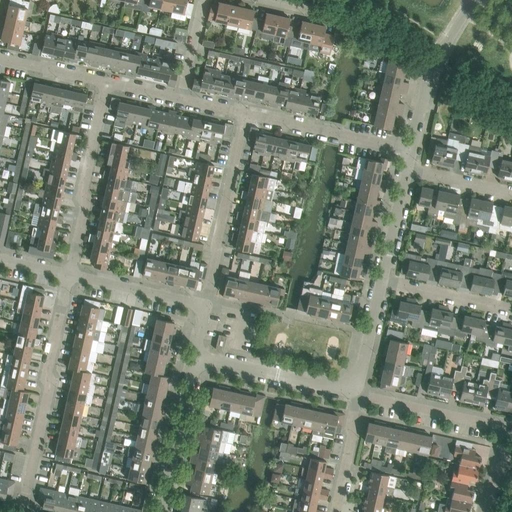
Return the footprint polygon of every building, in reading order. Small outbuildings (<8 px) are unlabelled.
[(9,0),(6,17),(25,21),(29,2),(23,1),(23,0),(9,0)] [(143,0),(142,5),(141,11),(146,13),(149,10),(150,7),(160,9),(162,0),(143,0)] [(162,0),(160,9),(172,12),(174,0),(162,0)] [(187,0),(174,0),(172,12),(191,16),(193,4),(187,3),(187,0)] [(226,24),(230,5),(218,3),(218,6),(211,4),(207,20),(226,24)] [(226,24),(238,27),(242,8),(230,5),(226,24)] [(254,11),(242,8),(238,27),(256,31),(258,19),(253,18),(254,11)] [(258,19),(256,31),(255,35),(261,36),(262,39),(271,41),(273,39),(274,35),(278,16),(266,13),(264,20),(258,19)] [(280,36),(292,39),(294,27),(288,26),(290,19),(278,16),(274,35),(273,39),(272,42),(278,44),(280,36)] [(6,17),(3,28),(22,33),(23,27),(29,28),(30,22),(25,21),(6,17)] [(308,50),(309,43),(314,24),(302,21),(300,28),(294,27),(292,39),(303,41),(302,47),(301,48),(308,50)] [(91,30),(92,24),(82,22),(80,28),(91,30)] [(92,24),(91,30),(99,32),(100,26),(92,24)] [(309,43),(308,50),(329,54),(333,36),(324,34),(326,27),(314,24),(309,43)] [(114,29),(103,26),(102,33),(112,35),(114,29)] [(6,49),(18,51),(22,33),(3,28),(1,40),(8,42),(6,49)] [(123,38),(124,31),(116,29),(115,36),(123,38)] [(50,36),(45,35),(42,52),(52,54),(57,34),(51,33),(50,36)] [(185,42),(186,36),(175,33),(173,39),(185,42)] [(52,54),(63,57),(67,40),(62,39),(63,36),(57,34),(52,54)] [(78,39),(73,59),(84,61),(88,44),(83,43),(84,40),(83,40),(84,35),(79,34),(78,39)] [(38,56),(42,37),(38,36),(37,44),(34,43),(31,55),(38,56)] [(71,41),(67,40),(63,57),(73,59),(78,39),(72,38),(71,41)] [(215,42),(203,40),(202,46),(213,48),(215,42)] [(92,45),(88,44),(84,61),(94,64),(99,44),(93,43),(92,45)] [(94,64),(105,66),(109,49),(104,48),(105,45),(99,44),(94,64)] [(105,66),(116,68),(120,49),(114,47),(114,50),(109,49),(105,66)] [(126,50),(120,49),(116,68),(126,71),(130,54),(125,53),(126,50)] [(126,71),(137,73),(141,53),(135,52),(135,55),(130,54),(126,71)] [(390,52),(390,54),(386,54),(384,55),(382,61),(380,62),(378,70),(386,72),(385,73),(403,77),(404,72),(407,72),(408,67),(405,66),(406,61),(405,61),(390,52)] [(147,55),(141,53),(137,73),(147,76),(151,59),(146,58),(147,55)] [(147,76),(158,78),(162,58),(156,57),(156,60),(151,59),(147,76)] [(168,60),(162,58),(158,78),(168,80),(167,85),(174,87),(177,73),(170,72),(173,61),(168,60)] [(336,64),(330,63),(328,73),(334,74),(336,64)] [(200,88),(211,90),(215,70),(209,69),(204,68),(202,79),(194,77),(191,91),(199,92),(200,88)] [(221,71),(215,70),(211,90),(221,92),(225,75),(220,74),(221,71)] [(383,83),(407,89),(408,83),(402,82),(403,77),(385,73),(383,83)] [(221,92),(232,95),(236,75),(230,74),(230,76),(225,75),(221,92)] [(242,76),(236,75),(232,95),(242,97),(246,80),(241,79),(242,76)] [(242,97),(253,99),(257,80),(251,78),(251,81),(246,80),(242,97)] [(0,79),(0,90),(7,93),(10,82),(2,80),(0,79)] [(263,81),(257,80),(253,99),(263,102),(267,85),(262,84),(263,81)] [(278,84),(274,104),(285,107),(289,90),(290,84),(279,81),(278,84)] [(41,102),(44,85),(34,83),(29,102),(35,104),(36,101),(41,102)] [(263,102),(274,104),(278,84),(272,83),(272,86),(267,85),(263,102)] [(383,83),(381,94),(398,98),(399,93),(406,94),(407,89),(383,83)] [(45,106),(51,107),(55,88),(44,85),(41,102),(45,103),(45,106)] [(60,115),(62,107),(65,90),(55,88),(51,107),(49,112),(60,115)] [(285,107),(295,109),(300,89),(294,88),(293,91),(289,90),(285,107)] [(295,109),(306,112),(309,95),(305,94),(306,91),(300,89),(295,109)] [(66,111),(72,112),(76,92),(65,90),(62,107),(66,108),(66,111)] [(85,104),(85,103),(87,95),(76,92),(72,112),(77,113),(78,110),(83,112),(85,104)] [(310,92),(309,95),(306,112),(317,114),(320,97),(316,96),(316,93),(310,92)] [(378,104),(402,110),(404,104),(397,103),(398,98),(381,94),(378,104)] [(117,111),(116,112),(113,126),(124,128),(125,124),(129,104),(119,102),(120,99),(111,97),(109,109),(117,111)] [(125,124),(131,125),(132,123),(136,124),(140,107),(129,104),(125,124)] [(378,104),(376,115),(393,119),(394,114),(401,115),(402,110),(378,104)] [(146,129),(151,109),(140,107),(136,124),(141,125),(140,128),(146,129)] [(153,127),(157,128),(161,112),(151,109),(146,129),(152,130),(153,127)] [(167,134),(172,114),(161,112),(157,128),(162,129),(161,132),(167,134)] [(174,132),(178,133),(182,116),(172,114),(167,134),(173,135),(174,132)] [(387,133),(393,135),(395,125),(392,124),(393,119),(376,115),(373,126),(388,129),(387,133)] [(188,138),(193,119),(182,116),(178,133),(183,134),(182,137),(188,138)] [(195,137),(199,138),(203,121),(193,119),(188,138),(194,140),(195,137)] [(209,143),(214,123),(203,121),(199,138),(204,139),(204,142),(209,143)] [(224,126),(214,123),(209,143),(215,144),(216,142),(221,143),(223,135),(231,136),(233,125),(225,123),(224,126)] [(56,141),(69,144),(73,145),(73,144),(74,138),(80,140),(81,136),(75,135),(75,134),(58,131),(53,129),(50,140),(56,141)] [(254,142),(254,144),(253,150),(258,151),(257,154),(263,155),(265,144),(267,135),(256,133),(255,142),(254,142)] [(267,135),(265,144),(263,155),(269,157),(269,154),(274,155),(278,138),(267,135)] [(431,137),(429,144),(427,151),(433,152),(431,162),(435,163),(435,165),(441,166),(446,144),(447,140),(431,137)] [(278,159),(284,160),(288,140),(278,138),(274,155),(279,156),(278,159)] [(447,139),(447,140),(446,144),(441,166),(448,168),(449,166),(453,167),(455,157),(461,159),(464,144),(458,143),(458,142),(447,139)] [(284,160),(294,162),(299,143),(288,140),(284,160)] [(71,152),(73,145),(69,144),(56,141),(55,144),(53,152),(76,157),(77,153),(71,152)] [(127,154),(128,146),(111,142),(109,153),(131,158),(132,159),(133,155),(127,154)] [(299,170),(301,161),(306,162),(310,145),(307,144),(299,143),(294,162),(293,169),(299,170)] [(461,159),(466,160),(464,170),(468,170),(468,172),(475,174),(479,154),(481,148),(464,144),(461,159)] [(491,150),(490,154),(490,156),(479,154),(475,174),(481,175),(482,174),(486,174),(488,165),(494,166),(497,151),(491,150)] [(501,180),(508,181),(511,162),(511,161),(501,159),(503,153),(497,151),(494,166),(499,167),(497,177),(501,178),(501,180)] [(53,152),(51,162),(68,166),(70,159),(75,161),(76,157),(53,152)] [(128,169),(131,158),(109,153),(106,164),(111,165),(124,168),(124,167),(128,169)] [(166,155),(160,154),(158,164),(164,166),(166,155)] [(385,169),(387,159),(381,158),(380,162),(366,159),(358,157),(356,168),(381,174),(382,169),(385,169)] [(44,168),(43,172),(66,177),(68,166),(51,162),(49,169),(44,168)] [(189,168),(189,171),(211,177),(214,166),(197,162),(195,169),(189,168)] [(164,166),(158,164),(156,174),(156,175),(162,176),(164,166)] [(104,171),(103,174),(126,179),(128,169),(124,167),(124,168),(111,165),(110,172),(104,171)] [(364,170),(361,180),(385,186),(386,180),(380,179),(381,174),(356,168),(364,170)] [(194,176),(192,183),(209,187),(211,177),(189,171),(188,175),(194,176)] [(63,187),(66,177),(43,172),(42,175),(48,177),(46,184),(63,187)] [(246,173),(245,177),(251,178),(249,185),(273,190),(276,179),(252,174),(247,173),(246,173)] [(132,181),(126,179),(103,174),(102,178),(108,179),(106,186),(129,191),(132,181)] [(159,177),(153,175),(151,183),(157,185),(159,177)] [(384,191),(385,186),(361,180),(359,191),(376,195),(377,190),(384,191)] [(14,194),(17,183),(9,182),(7,192),(10,193),(14,194)] [(186,182),(184,192),(207,198),(209,187),(192,183),(186,182)] [(39,189),(38,193),(61,198),(63,187),(46,184),(45,191),(39,189)] [(241,194),(264,199),(271,201),(273,190),(249,185),(248,192),(242,191),(241,194)] [(106,186),(104,197),(127,202),(129,191),(106,186)] [(169,189),(162,187),(160,198),(166,199),(169,189)] [(417,204),(429,207),(430,201),(432,189),(421,187),(417,204)] [(359,191),(356,201),(380,207),(382,201),(375,200),(376,195),(359,191)] [(427,213),(444,216),(449,193),(438,191),(435,203),(430,201),(429,207),(427,213)] [(189,197),(187,204),(204,208),(207,198),(184,192),(183,196),(189,197)] [(14,194),(10,193),(8,199),(3,198),(2,202),(4,203),(12,204),(14,194)] [(43,198),(42,205),(59,208),(61,198),(38,193),(37,196),(43,198)] [(449,193),(444,216),(453,219),(452,223),(459,224),(463,209),(457,207),(459,198),(460,195),(449,193)] [(245,206),(262,210),(270,212),(272,201),(271,201),(264,199),(241,194),(240,198),(246,199),(245,206)] [(154,208),(157,197),(151,196),(149,207),(154,208)] [(125,212),(127,202),(104,197),(102,207),(125,212)] [(160,198),(157,209),(164,210),(166,199),(160,198)] [(459,226),(458,229),(464,230),(466,224),(467,220),(477,222),(482,200),(471,198),(470,200),(468,210),(463,208),(463,209),(459,224),(459,226)] [(477,222),(477,224),(490,227),(488,232),(492,233),(496,216),(490,215),(492,205),(493,203),(482,200),(477,222)] [(379,212),(380,207),(356,201),(354,212),(372,216),(373,211),(379,212)] [(6,209),(5,214),(10,215),(12,204),(4,203),(2,208),(6,209)] [(32,214),(39,215),(62,220),(63,217),(57,215),(59,208),(42,205),(35,203),(32,214)] [(180,210),(179,213),(202,219),(204,208),(187,204),(186,211),(180,210)] [(501,217),(496,216),(492,233),(496,234),(497,228),(509,231),(511,219),(511,207),(504,205),(501,217)] [(237,212),(236,215),(259,221),(266,222),(268,222),(268,221),(270,213),(270,212),(262,210),(245,206),(243,213),(237,212)] [(102,207),(99,218),(122,223),(125,212),(102,207)] [(149,207),(146,217),(152,218),(154,208),(149,207)] [(155,219),(160,220),(172,223),(173,218),(163,216),(164,210),(157,209),(155,219)] [(354,212),(352,222),(376,228),(377,222),(370,221),(372,216),(354,212)] [(0,213),(0,214),(0,223),(7,225),(10,215),(5,214),(0,213)] [(184,218),(182,225),(200,229),(202,219),(179,213),(178,217),(184,218)] [(61,224),(62,220),(39,215),(37,226),(41,227),(54,229),(55,223),(61,224)] [(242,220),(240,227),(263,232),(266,222),(259,221),(236,215),(236,219),(242,220)] [(99,218),(97,228),(120,233),(122,232),(123,228),(121,226),(122,223),(99,218)] [(374,233),(376,228),(352,222),(349,233),(367,237),(368,232),(374,233)] [(197,240),(200,229),(182,225),(176,224),(174,234),(197,240)] [(33,227),(31,236),(56,241),(59,230),(54,229),(41,227),(37,226),(37,228),(33,227)] [(233,233),(232,236),(261,243),(263,232),(240,227),(238,234),(233,233)] [(89,234),(89,237),(112,243),(117,244),(120,233),(97,228),(95,235),(89,234)] [(5,247),(11,249),(15,232),(9,231),(5,247)] [(349,233),(347,243),(371,249),(372,243),(366,242),(367,237),(349,233)] [(424,243),(425,236),(416,234),(415,241),(424,243)] [(27,252),(52,258),(54,252),(56,241),(31,236),(27,252)] [(259,254),(261,243),(232,236),(231,240),(237,241),(235,249),(259,254)] [(94,242),(92,249),(109,253),(112,243),(89,237),(88,241),(94,242)] [(183,245),(182,247),(183,249),(187,250),(188,249),(189,246),(193,247),(194,243),(184,240),(183,245)] [(193,247),(193,249),(202,251),(203,245),(194,243),(193,247)] [(370,254),(371,249),(347,243),(345,254),(362,258),(363,253),(370,254)] [(467,253),(469,246),(457,243),(456,250),(467,253)] [(95,261),(94,267),(105,270),(109,253),(92,249),(90,260),(95,261)] [(416,278),(419,263),(421,256),(405,253),(402,265),(408,266),(406,275),(416,278)] [(434,272),(438,254),(435,253),(434,259),(421,256),(419,263),(416,278),(427,280),(429,270),(434,272)] [(345,254),(342,264),(366,270),(367,264),(361,263),(362,258),(345,254)] [(448,285),(452,270),(453,264),(440,261),(441,254),(438,254),(434,272),(440,273),(438,283),(448,285)] [(452,270),(448,285),(459,287),(461,278),(466,279),(471,258),(465,257),(463,266),(453,264),(452,270)] [(146,258),(142,276),(148,277),(147,280),(153,281),(157,261),(146,258)] [(480,292),(484,278),(486,268),(480,266),(479,269),(472,268),(474,259),(471,258),(466,279),(472,280),(470,290),(480,292)] [(159,279),(164,280),(168,263),(157,261),(153,281),(158,282),(159,279)] [(189,268),(185,285),(190,286),(189,289),(195,290),(197,281),(203,282),(207,265),(201,263),(199,263),(194,262),(190,261),(189,268)] [(142,265),(136,263),(133,276),(139,277),(142,265)] [(178,265),(168,263),(164,280),(169,282),(168,284),(174,286),(178,265)] [(340,275),(357,279),(358,274),(365,275),(366,270),(342,264),(340,275)] [(180,284),(185,285),(189,268),(178,265),(174,286),(179,287),(180,284)] [(222,268),(218,290),(224,291),(222,297),(228,298),(229,295),(234,296),(238,279),(227,276),(229,269),(222,268)] [(492,269),(486,268),(484,278),(480,292),(491,295),(493,285),(498,286),(499,283),(501,274),(491,272),(492,269)] [(511,280),(511,274),(511,273),(502,271),(501,274),(499,283),(505,285),(503,294),(511,296),(511,280)] [(238,300),(244,302),(248,281),(238,279),(234,296),(239,297),(238,300)] [(248,281),(244,302),(249,303),(250,300),(255,301),(259,284),(248,281)] [(259,305),(265,306),(269,286),(259,284),(255,301),(260,302),(259,305)] [(19,301),(42,307),(44,296),(43,296),(44,290),(23,285),(19,301)] [(269,286),(265,306),(270,308),(271,305),(276,306),(279,295),(283,296),(285,290),(269,286)] [(310,316),(316,318),(320,297),(310,295),(310,293),(308,288),(303,287),(298,310),(306,311),(305,312),(311,314),(310,316)] [(342,297),(337,322),(342,324),(343,321),(348,322),(349,320),(353,321),(355,321),(360,296),(353,294),(352,297),(351,299),(342,297)] [(331,321),(337,322),(341,302),(342,297),(332,295),(331,300),(327,317),(332,318),(331,321)] [(331,300),(320,297),(316,318),(321,319),(322,316),(327,317),(331,300)] [(394,301),(393,303),(389,321),(399,323),(398,325),(405,326),(407,319),(411,299),(406,298),(405,302),(400,301),(399,302),(394,301)] [(82,304),(80,315),(103,320),(105,309),(98,308),(100,302),(85,299),(84,299),(83,305),(82,304)] [(411,326),(421,328),(425,311),(420,309),(421,306),(415,305),(416,300),(411,299),(407,319),(413,320),(411,326)] [(16,312),(22,313),(39,317),(42,307),(19,301),(16,312)] [(438,332),(443,306),(439,305),(438,310),(432,308),(431,312),(425,311),(421,328),(438,332)] [(454,335),(458,318),(452,317),(453,313),(447,312),(448,307),(443,306),(438,332),(454,335)] [(132,309),(124,307),(120,324),(122,325),(128,326),(132,309)] [(135,310),(131,325),(136,326),(139,326),(142,311),(135,310)] [(37,328),(39,317),(22,313),(20,324),(37,328)] [(471,333),(475,314),(471,313),(470,317),(464,316),(463,319),(458,318),(454,335),(464,338),(465,332),(471,333)] [(476,340),(486,342),(489,328),(490,328),(490,325),(484,324),(485,320),(479,319),(480,315),(475,314),(471,333),(477,334),(476,340)] [(80,315),(77,326),(100,331),(103,320),(80,315)] [(163,320),(164,316),(157,315),(154,330),(174,334),(176,329),(173,328),(174,323),(163,320)] [(486,342),(485,345),(496,348),(497,342),(503,343),(507,324),(502,323),(501,327),(495,326),(495,329),(490,328),(489,328),(486,342)] [(20,324),(18,334),(34,338),(36,333),(39,334),(41,333),(42,329),(37,328),(20,324)] [(507,350),(511,351),(511,329),(511,325),(507,324),(503,343),(508,344),(507,350)] [(120,335),(126,337),(128,326),(122,325),(120,335)] [(98,341),(100,331),(77,326),(75,336),(98,341)] [(173,340),(174,334),(154,330),(152,340),(169,344),(170,339),(173,340)] [(18,334),(15,345),(32,349),(33,344),(37,345),(39,344),(40,339),(34,338),(18,334)] [(117,345),(119,346),(123,347),(126,337),(120,335),(117,345)] [(223,351),(226,336),(218,335),(215,349),(223,351)] [(75,336),(72,347),(90,351),(95,352),(96,352),(98,341),(75,336)] [(142,349),(145,350),(170,355),(171,350),(168,349),(169,344),(152,340),(145,339),(142,349)] [(386,344),(385,350),(405,354),(407,343),(390,339),(389,345),(386,344)] [(421,358),(425,359),(428,360),(430,352),(431,346),(424,344),(421,358)] [(30,359),(32,349),(15,345),(13,355),(30,359)] [(72,347),(70,357),(87,361),(90,351),(72,347)] [(142,360),(147,361),(164,365),(165,360),(168,361),(170,355),(145,350),(142,360)] [(386,356),(385,361),(403,365),(405,354),(385,350),(383,355),(386,356)] [(423,381),(428,382),(426,393),(437,395),(442,376),(443,368),(432,366),(435,354),(430,352),(428,360),(427,366),(426,370),(423,381)] [(7,354),(5,365),(27,370),(30,359),(13,355),(7,354)] [(87,361),(70,357),(68,368),(74,370),(74,369),(85,372),(85,371),(91,373),(93,362),(87,361)] [(480,364),(488,366),(489,359),(482,357),(480,364)] [(165,377),(165,376),(166,371),(163,370),(164,365),(147,361),(144,372),(151,374),(151,373),(165,377)] [(403,365),(385,361),(384,366),(381,365),(380,371),(407,377),(409,366),(403,365)] [(5,365),(3,375),(8,376),(25,380),(27,370),(5,365)] [(71,380),(88,384),(93,385),(94,379),(96,374),(91,373),(85,371),(85,372),(74,369),(74,370),(71,380)] [(380,371),(379,376),(382,377),(380,382),(381,382),(380,388),(394,392),(395,386),(398,386),(398,385),(400,385),(404,383),(405,377),(406,377),(407,377),(380,371)] [(137,381),(138,374),(129,372),(128,379),(137,381)] [(168,383),(170,384),(172,378),(165,376),(165,377),(151,373),(151,374),(149,384),(166,388),(168,383)] [(482,385),(476,383),(471,403),(483,406),(487,390),(492,391),(495,379),(496,374),(491,373),(489,381),(483,379),(482,385)] [(25,380),(8,376),(3,375),(0,386),(6,387),(11,389),(12,388),(23,391),(25,380)] [(459,400),(471,403),(476,383),(469,382),(471,376),(465,375),(459,400)] [(442,376),(437,395),(449,398),(453,378),(442,376)] [(500,381),(495,379),(492,391),(497,393),(494,408),(505,410),(510,391),(498,389),(500,381)] [(69,390),(92,395),(94,385),(93,385),(88,384),(71,380),(69,390)] [(149,384),(147,394),(167,399),(168,393),(165,393),(166,388),(149,384)] [(207,387),(206,391),(203,404),(219,407),(224,387),(218,386),(218,389),(213,388),(212,388),(207,387)] [(3,398),(4,398),(9,399),(26,403),(29,392),(23,391),(12,388),(11,389),(6,387),(3,398)] [(219,407),(230,410),(234,392),(229,391),(230,388),(224,387),(219,407)] [(84,405),(88,406),(90,406),(92,395),(69,390),(67,401),(84,405)] [(234,392),(230,410),(240,412),(245,392),(239,391),(239,393),(234,392)] [(240,412),(260,417),(264,396),(259,395),(258,398),(255,397),(249,396),(249,393),(250,394),(251,393),(245,392),(240,412)] [(147,394),(144,405),(162,409),(163,404),(166,405),(167,399),(147,394)] [(26,403),(9,399),(4,398),(2,408),(24,413),(26,403)] [(86,416),(88,406),(84,405),(67,401),(64,411),(81,415),(86,416)] [(276,403),(273,420),(276,420),(292,424),(296,403),(291,402),(290,405),(285,404),(284,405),(276,403)] [(135,414),(142,416),(162,420),(163,415),(161,414),(162,409),(144,405),(137,403),(135,414)] [(302,426),(306,409),(301,408),(302,405),(296,403),(292,424),(302,426)] [(302,426),(313,429),(317,408),(312,407),(311,410),(306,409),(302,426)] [(1,408),(0,413),(0,419),(21,424),(24,413),(2,408),(1,408)] [(322,436),(327,413),(322,412),(323,410),(317,408),(313,429),(311,434),(322,436)] [(64,411),(62,422),(79,426),(81,415),(64,411)] [(322,436),(333,439),(334,432),(340,433),(345,414),(333,412),(332,415),(327,413),(322,436)] [(142,416),(140,426),(157,430),(158,425),(161,426),(162,420),(142,416)] [(0,419),(0,430),(19,434),(21,424),(0,419)] [(364,440),(375,443),(379,422),(374,421),(373,424),(368,423),(364,440)] [(76,436),(79,426),(62,422),(59,432),(76,436)] [(385,424),(379,422),(375,443),(385,445),(389,427),(384,426),(385,424)] [(140,426),(137,437),(157,441),(159,436),(156,435),(157,430),(140,426)] [(197,430),(196,436),(225,442),(228,432),(205,426),(203,432),(197,430)] [(389,427),(385,445),(396,447),(401,427),(395,426),(394,429),(389,427)] [(406,428),(401,427),(396,447),(406,450),(410,432),(405,431),(406,428)] [(0,439),(0,447),(14,451),(16,445),(17,445),(19,434),(0,430),(0,436),(1,436),(0,439)] [(406,450),(417,452),(422,432),(416,430),(415,433),(410,432),(406,450)] [(76,436),(59,432),(57,443),(74,447),(79,448),(81,437),(76,436)] [(427,433),(422,432),(417,452),(428,454),(432,437),(427,436),(427,433)] [(223,453),(225,442),(196,436),(194,441),(201,443),(200,448),(217,452),(223,453)] [(156,447),(157,441),(137,437),(135,447),(152,451),(153,446),(156,447)] [(56,454),(55,460),(70,463),(74,447),(57,443),(55,454),(56,454)] [(296,455),(296,452),(297,447),(293,446),(294,444),(288,443),(286,452),(289,453),(296,455)] [(439,445),(432,443),(430,455),(437,457),(439,445)] [(453,456),(461,457),(459,464),(478,469),(481,457),(474,456),(475,450),(474,450),(473,449),(455,445),(453,456)] [(126,456),(132,458),(153,462),(154,457),(151,456),(152,451),(135,447),(128,446),(126,456)] [(302,448),(297,447),(296,452),(307,454),(308,450),(308,447),(303,446),(302,448)] [(192,451),(191,457),(215,462),(217,452),(200,448),(199,453),(192,451)] [(107,463),(110,453),(103,451),(101,462),(107,463)] [(212,473),(215,462),(191,457),(190,462),(196,464),(195,469),(212,473)] [(132,458),(130,468),(147,472),(149,467),(151,468),(153,462),(132,458)] [(308,469),(332,474),(333,469),(325,468),(326,462),(310,458),(308,469)] [(98,472),(105,474),(107,463),(101,462),(98,472)] [(451,480),(465,484),(467,484),(468,484),(469,479),(476,480),(478,469),(459,464),(457,472),(453,471),(451,480)] [(147,472),(130,468),(128,479),(148,484),(149,478),(146,477),(147,472)] [(187,472),(186,478),(210,483),(212,473),(195,469),(194,474),(187,472)] [(308,469),(306,479),(321,483),(323,477),(331,479),(332,474),(308,469)] [(370,472),(368,482),(394,488),(397,477),(370,472)] [(6,493),(12,494),(15,482),(9,480),(0,478),(0,498),(5,499),(6,493)] [(186,478),(185,483),(191,485),(190,490),(208,494),(210,483),(186,478)] [(306,479),(303,490),(328,495),(329,491),(320,489),(321,483),(306,479)] [(466,490),(467,484),(465,484),(451,480),(449,490),(453,491),(451,498),(471,503),(471,500),(473,501),(475,500),(476,495),(475,493),(473,493),(473,491),(466,490)] [(392,499),(394,488),(368,482),(367,488),(369,489),(368,493),(384,497),(392,499)] [(57,491),(46,489),(40,488),(37,500),(43,501),(42,507),(53,510),(57,491)] [(296,488),(295,493),(302,495),(301,500),(316,504),(318,498),(327,500),(328,495),(303,490),(296,488)] [(57,491),(53,510),(62,511),(63,511),(67,494),(57,491)] [(365,498),(363,503),(381,507),(384,497),(368,493),(367,498),(365,498)] [(63,511),(74,511),(78,496),(67,494),(63,511)] [(184,499),(182,506),(201,510),(203,499),(182,495),(181,498),(184,499)] [(78,496),(74,511),(85,511),(89,498),(78,496)] [(85,511),(96,511),(99,501),(89,498),(85,511)] [(437,511),(468,511),(471,503),(451,498),(447,498),(446,505),(439,503),(437,511)] [(294,499),(292,509),(303,511),(323,511),(324,511),(315,510),(316,504),(301,500),(294,499)] [(99,501),(96,511),(107,511),(110,503),(99,501)] [(107,511),(118,511),(120,506),(110,503),(107,511)] [(385,511),(387,509),(381,507),(363,503),(362,509),(364,510),(363,511),(385,511)]
